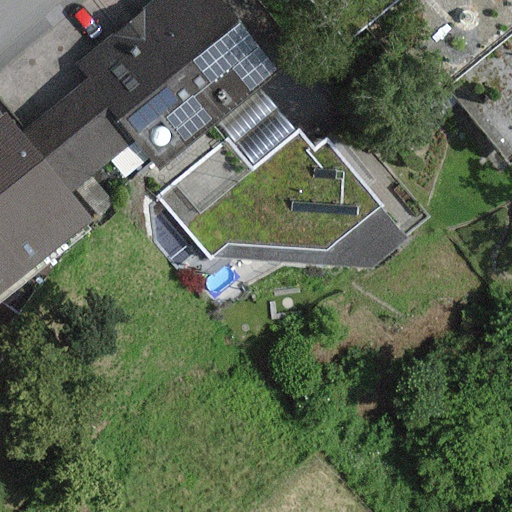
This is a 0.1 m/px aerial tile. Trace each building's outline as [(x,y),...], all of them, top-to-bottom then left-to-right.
[(283,72),(223,0),(152,0),(74,64),(87,80),(22,132),(71,192),(136,139),(161,171),(219,124),(244,125),(272,158),(297,131),(263,88),(283,72)] [(308,0),(345,45),(367,27),(400,0),(308,0)] [(511,0),(400,0),(367,27),(429,103),(452,89),(511,38),(511,0)] [(511,38),(452,89),(511,159),(511,38)] [(22,132),(8,114),(0,120),(0,238),(27,272),(93,220),(71,192),(22,132)] [(333,144),(315,126),(270,163),(247,134),(172,191),(235,252),(401,260),(438,232),(350,131),(333,144)] [(0,293),(27,272),(0,238),(0,293)]
